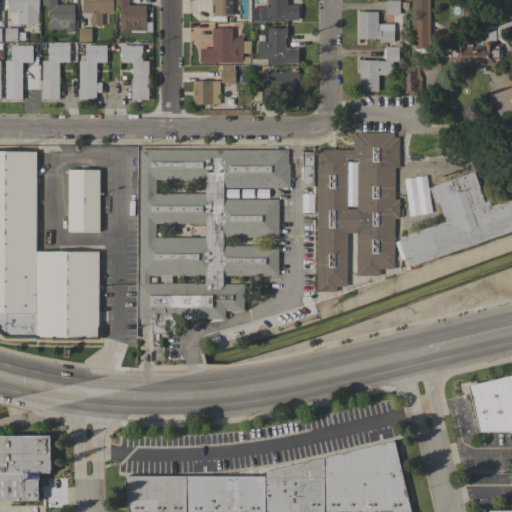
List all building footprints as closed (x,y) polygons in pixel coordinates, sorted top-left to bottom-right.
[(10,0),(39,0),(39,13),(38,13),(38,24),(14,24),(10,13),(10,0)] [(74,4),(74,29),(72,32),(67,33),(64,29),(47,29),(48,23),(49,23),(49,6),(42,6),(42,0),(57,0),(57,4),(74,4)] [(113,0),(113,13),(102,13),(102,25),(90,25),(90,18),(83,18),(83,13),(83,0),(113,0)] [(146,5),(146,22),(152,22),(152,27),(146,27),(146,31),(131,31),(131,29),(120,29),(120,24),(121,24),(120,6),(115,6),(115,0),(129,0),(129,5),(146,5)] [(232,0),(232,16),(214,16),(214,5),(212,5),(211,0),(232,0)] [(267,0),(287,0),(287,5),(298,5),(299,20),(284,20),(280,21),(269,21),(269,20),(259,20),(259,7),(267,4),(267,0)] [(386,14),(386,0),(400,0),(400,14),(386,14)] [(415,0),(430,0),(430,47),(415,47),(415,0)] [(358,12),(378,12),(378,24),(394,24),(394,42),(378,42),(378,39),(358,39),(358,12)] [(448,66),(448,37),(479,36),(479,25),(501,25),(511,20),(511,24),(500,29),(500,35),(505,39),(509,46),(511,47),(511,62),(504,62),(504,64),(495,64),(495,66),(448,66)] [(268,41),(267,28),(283,28),(283,27),(287,27),(287,37),(285,37),(285,48),(298,48),(299,63),(285,63),(285,58),(271,58),(271,64),(255,64),(255,59),(258,59),(258,46),(256,46),(256,42),(258,42),(258,41),(268,41)] [(17,28),(17,32),(25,32),(25,40),(17,40),(17,41),(5,42),(5,28),(17,28)] [(79,42),(79,28),(91,28),(91,42),(79,42)] [(212,48),(212,28),(232,28),(232,37),(242,37),(243,62),(201,63),(200,48),(212,48)] [(59,99),(42,99),(42,61),(48,61),(48,45),(58,45),(58,42),(70,42),(70,43),(75,43),(75,49),(69,49),(69,62),(59,62),(59,99)] [(33,45),(33,62),(22,62),(22,99),(5,99),(5,63),(3,63),(3,56),(6,56),(6,60),(12,60),(12,45),(33,45)] [(79,61),(85,61),(85,45),(106,45),(106,62),(96,62),(96,82),(101,82),(101,92),(96,92),(96,99),(79,99),(79,61)] [(148,100),(131,99),(131,62),(121,62),(121,45),(142,45),(142,61),(149,61),(148,100)] [(378,91),(360,91),(360,71),(359,71),(359,59),(363,59),(363,60),(378,60),(378,61),(385,61),(385,46),(399,47),(398,61),(393,61),(392,75),(378,75),(378,91)] [(234,65),(235,82),(221,83),(221,70),(222,70),(222,65),(234,65)] [(280,66),(280,71),(285,71),(285,70),(289,70),(289,71),(291,71),(291,66),(298,66),(298,88),(278,88),(278,102),(264,102),(264,90),(261,90),(261,66),(280,66)] [(421,93),(417,93),(417,94),(403,94),(403,70),(406,70),(406,66),(419,66),(419,70),(421,78),(421,93)] [(220,104),(193,104),(193,81),(220,81),(220,104)] [(317,150),(353,150),(353,135),(358,135),(358,133),(394,133),(394,137),(399,137),(399,167),(394,167),(394,199),(399,199),(398,219),(394,219),(394,269),(380,269),(380,276),(356,276),(356,233),(347,233),(347,287),(336,287),(336,292),(317,292),(317,150)] [(289,188),(225,187),(225,189),(234,189),(234,197),(225,197),(225,199),(278,200),(278,237),(225,236),(225,245),(278,246),(278,276),(224,275),(224,284),(244,284),(243,311),(225,310),(225,319),(175,319),(175,334),(168,334),(168,337),(160,337),(160,334),(152,334),(152,321),(149,321),(149,319),(138,319),(140,148),(288,150),(288,164),(290,164),(289,188)] [(36,251),(99,251),(98,339),(36,339),(36,337),(4,337),(0,334),(0,150),(37,151),(36,251)] [(313,186),(302,185),(302,152),(313,152),(313,186)] [(99,231),(68,231),(68,169),(100,169),(99,231)] [(511,230),(409,267),(399,237),(445,221),(439,202),(435,203),(429,188),(433,187),(433,186),(474,172),(485,202),(487,200),(489,199),(494,199),(496,200),(497,202),(498,203),(511,198),(511,230)] [(408,216),(430,212),(425,175),(403,178),(408,216)] [(468,386),(511,375),(511,432),(479,432),(468,386)] [(0,435),(51,435),(51,473),(40,473),(40,479),(39,479),(39,501),(0,501),(0,435)] [(394,441),(410,511),(127,511),(124,475),(265,476),(265,472),(394,441)]
